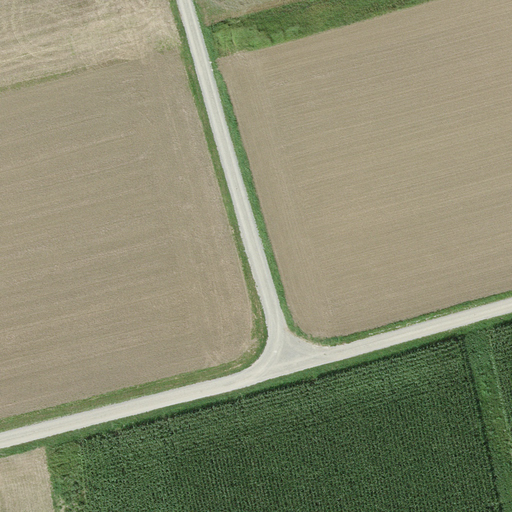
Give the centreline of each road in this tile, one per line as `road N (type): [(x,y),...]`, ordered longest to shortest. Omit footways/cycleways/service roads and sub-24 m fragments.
road 1 (track): [(511,308),(0,446)]
road 2 (track): [(188,0),(293,367)]
